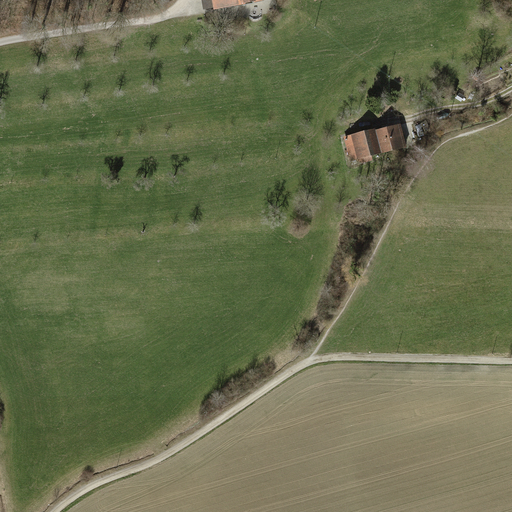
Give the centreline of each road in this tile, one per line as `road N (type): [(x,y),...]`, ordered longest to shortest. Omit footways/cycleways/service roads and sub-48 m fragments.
road 1 (track): [(310,360),(182,445),(54,511)]
road 2 (track): [(511,361),(310,360)]
road 3 (residential): [(0,41),(146,19),(179,0)]
